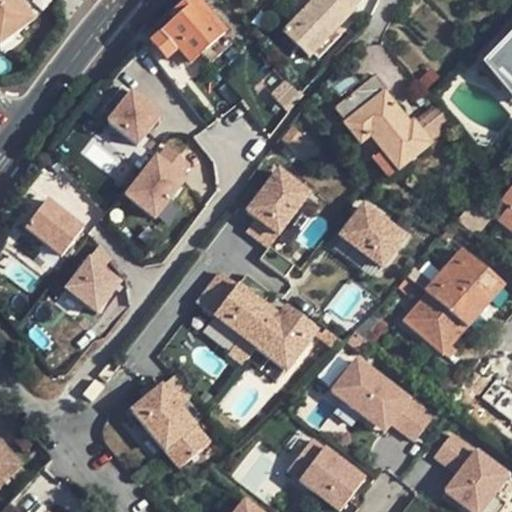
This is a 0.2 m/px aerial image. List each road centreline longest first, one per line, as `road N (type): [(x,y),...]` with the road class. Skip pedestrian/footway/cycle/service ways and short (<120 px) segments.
road 1 (residential): [(252,144),(40,423)]
road 2 (tertiary): [(18,127),(121,0)]
road 3 (residential): [(40,423),(121,511)]
